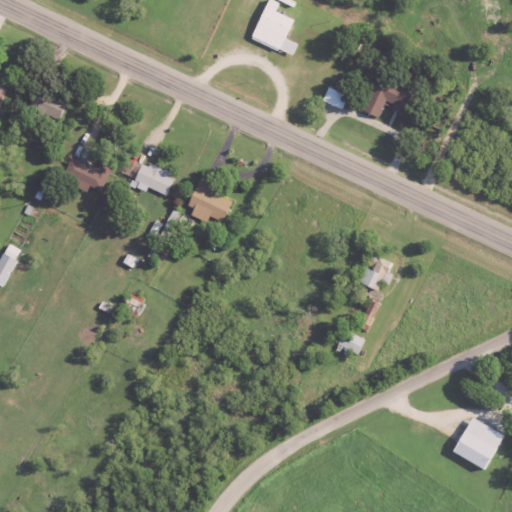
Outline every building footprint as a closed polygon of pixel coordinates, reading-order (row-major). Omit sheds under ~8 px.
[(284,39),(292,19),(274,12),(278,3),(271,0),(267,0),(251,40),(291,56),(296,44),(284,39)] [(414,94),(377,78),(362,111),(378,118),(383,104),(405,114),(414,94)] [(322,101),(341,110),(347,96),(328,87),(322,101)] [(28,107),(56,122),(66,105),(38,90),(28,107)] [(100,192),(111,168),(100,163),(96,170),(71,159),(63,178),(87,189),(88,186),(100,192)] [(141,164),(133,188),(145,192),(147,189),(166,196),(174,175),(141,164)] [(222,223),(231,202),(211,193),(214,187),(198,180),(184,211),(207,221),(209,217),(222,223)] [(21,252),(7,245),(0,258),(0,286),(2,287),(21,252)] [(388,285),(392,275),(388,273),(391,263),(378,257),(372,271),(364,268),(358,283),(377,291),(381,282),(388,285)] [(135,318),(143,298),(130,293),(122,313),(135,318)] [(358,328),(367,332),(379,304),(370,301),(358,328)] [(357,355),(364,339),(344,331),(337,346),(346,350),(357,355)] [(503,436),(472,418),(452,453),(484,470),(503,436)]
